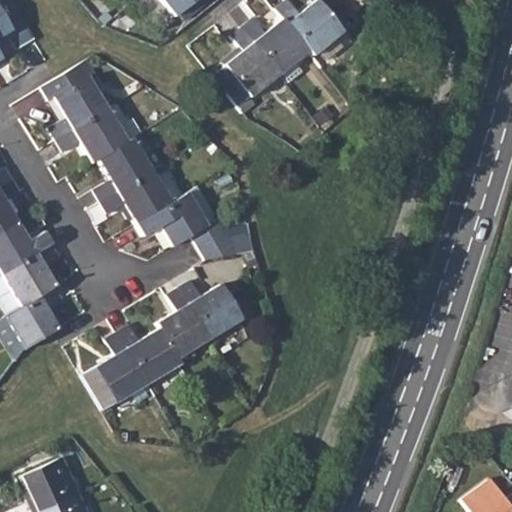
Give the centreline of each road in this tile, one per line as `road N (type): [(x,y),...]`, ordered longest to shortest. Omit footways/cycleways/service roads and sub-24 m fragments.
road 1 (secondary): [(511,51),(401,416),(359,511)]
road 2 (residential): [(0,121),(112,291),(182,253)]
